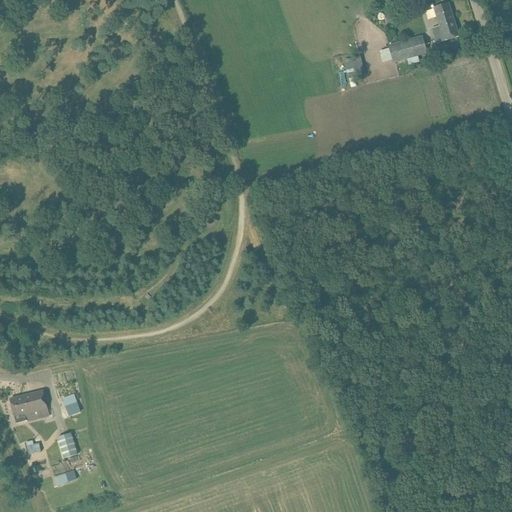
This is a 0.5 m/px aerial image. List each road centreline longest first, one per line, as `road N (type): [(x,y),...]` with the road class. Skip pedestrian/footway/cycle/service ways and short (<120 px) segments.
road 1 (track): [(174,0),(241,193),(241,236),(224,290),(182,325),(109,340),(62,338),(0,314)]
road 2 (unclassified): [(511,120),(474,0)]
